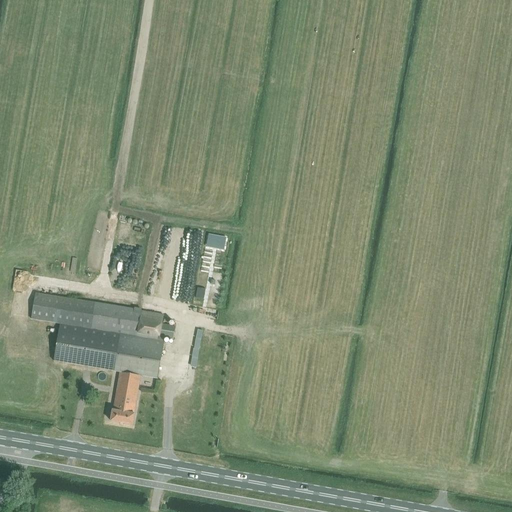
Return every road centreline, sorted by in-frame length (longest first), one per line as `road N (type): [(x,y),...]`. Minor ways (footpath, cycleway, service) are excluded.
road 1 (track): [(155,508),(181,316),(97,289),(148,0)]
road 2 (secondary): [(415,511),(0,438)]
